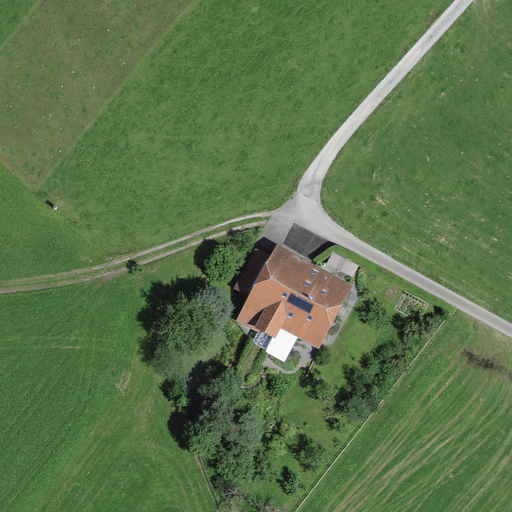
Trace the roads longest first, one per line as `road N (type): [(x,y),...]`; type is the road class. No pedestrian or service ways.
road 1 (unclassified): [(511,333),(340,237),(309,201),(326,155),(468,0)]
road 2 (track): [(309,201),(95,275),(0,294)]
